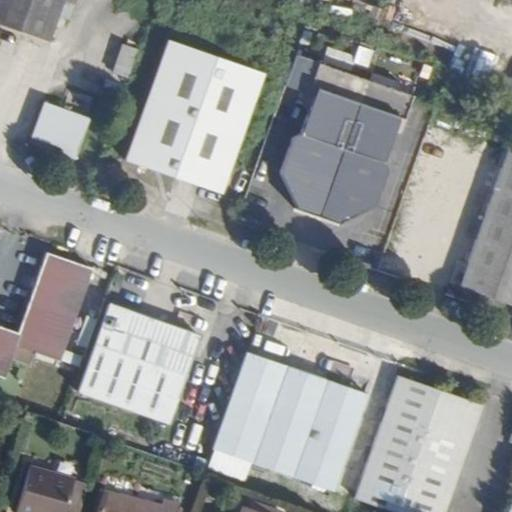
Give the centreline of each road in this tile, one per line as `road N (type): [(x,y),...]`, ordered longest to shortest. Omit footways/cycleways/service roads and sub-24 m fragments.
road 1 (residential): [(511,361),(0,183)]
road 2 (unknown): [(0,89),(17,62),(76,30),(89,0)]
